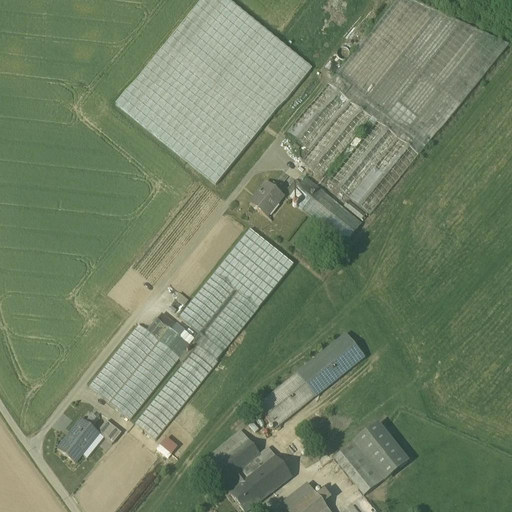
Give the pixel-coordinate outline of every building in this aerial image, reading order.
[(284,47),(226,0),(203,0),(116,107),(216,189),(312,70),(307,65),(284,47)] [(322,0),(284,47),(307,65),(359,0),(322,0)] [(408,0),(398,0),(330,86),(329,85),(287,137),(310,155),(302,165),(323,182),(372,121),(377,125),(378,125),(419,159),(509,47),(408,0)] [(377,125),(328,186),(370,219),(419,159),(378,125),(377,125)] [(307,181),(289,202),(303,213),(320,192),(307,181)] [(267,186),(259,195),(261,197),(251,209),(272,225),(265,220),(277,206),(279,208),(279,207),(284,201),(267,186)] [(363,227),(320,192),(303,213),(345,248),(363,227)] [(367,220),(348,204),(344,209),(363,225),(367,220)] [(250,233),(179,321),(200,337),(270,250),(250,233)] [(274,252),(203,340),(223,356),(294,269),(274,252)] [(148,335),(139,328),(89,390),(131,424),(187,355),(188,356),(191,352),(190,351),(194,346),(176,331),(173,335),(158,323),(148,335)] [(198,349),(135,427),(156,444),(219,366),(198,349)] [(297,377),(259,408),(257,406),(256,407),(257,409),(257,410),(275,432),(280,429),(281,430),(281,429),(281,428),(316,399),(312,394),(313,393),(312,391),(310,393),(302,383),(304,381),(303,380),(301,381),(297,377)] [(82,423),(75,432),(77,434),(67,445),(67,446),(80,457),(81,456),(92,443),(94,444),(95,444),(94,444),(99,438),(100,437),(98,436),(93,432),(96,427),(90,422),(86,426),(82,423)] [(122,436),(107,424),(98,436),(100,437),(112,448),(122,436)] [(408,464),(378,426),(354,445),(385,482),(408,464)] [(240,434),(206,461),(226,485),(233,479),(240,473),(260,457),(240,434)] [(80,457),(67,446),(67,445),(65,444),(58,453),(75,468),(83,458),(81,456),(80,457)] [(384,483),(354,445),(334,461),(364,499),(384,483)] [(260,457),(240,473),(247,482),(275,460),(268,450),(260,457)] [(240,488),(229,496),(241,511),(250,511),(291,480),(275,460),(247,482),(240,488)] [(240,473),(233,479),(240,488),(247,482),(240,473)] [(308,486),(282,507),(285,511),(328,511),(324,507),(308,486)] [(331,501),(324,493),(318,498),(324,507),(331,501)]
